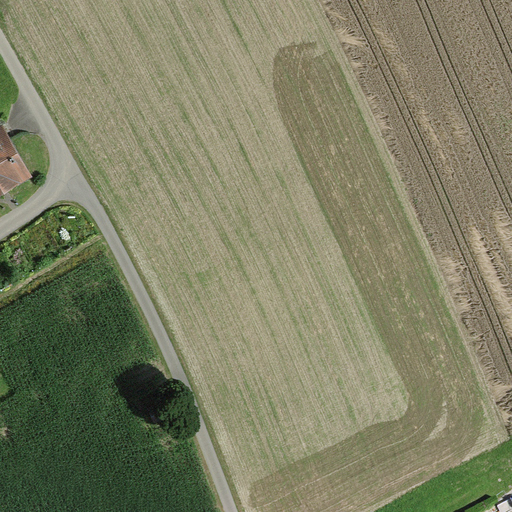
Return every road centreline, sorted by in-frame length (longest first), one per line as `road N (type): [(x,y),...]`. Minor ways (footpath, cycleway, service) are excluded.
road 1 (unclassified): [(233,511),(153,312),(74,179)]
road 2 (unclassified): [(74,179),(0,39)]
